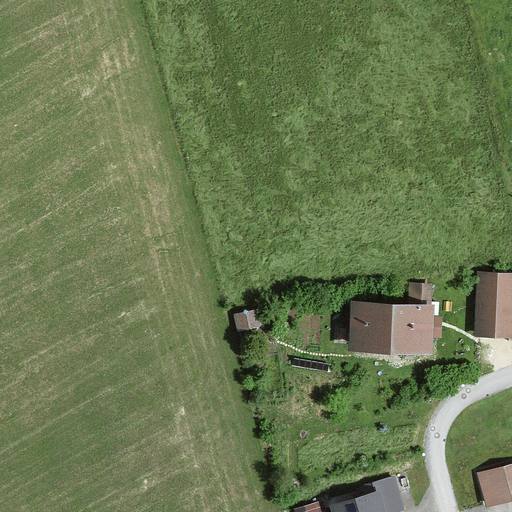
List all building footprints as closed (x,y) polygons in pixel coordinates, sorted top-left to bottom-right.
[(511,268),(477,267),(475,331),(511,332),(511,268)] [(433,297),(350,294),(348,347),(431,351),(433,297)] [(238,308),(242,326),(258,322),(254,305),(238,308)] [(511,460),(475,471),(486,506),(511,497),(511,460)] [(395,476),(371,483),(373,492),(378,511),(402,511),(405,511),(395,476)] [(378,511),(373,492),(330,503),(332,511),(378,511)] [(323,498),(298,505),(300,511),(319,511),(327,510),(323,498)]
